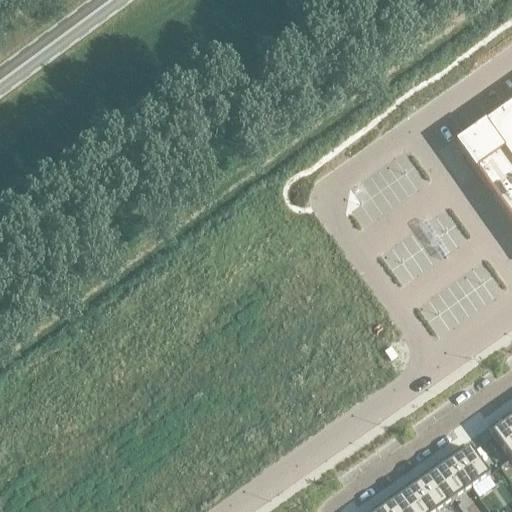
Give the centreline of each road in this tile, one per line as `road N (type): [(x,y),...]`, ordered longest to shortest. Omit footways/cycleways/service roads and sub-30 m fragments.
road 1 (unclassified): [(438,370),(334,223),(326,189),(511,56)]
road 2 (unclassified): [(438,370),(235,511)]
road 3 (residential): [(511,379),(329,511)]
road 4 (secondary): [(0,78),(109,0)]
